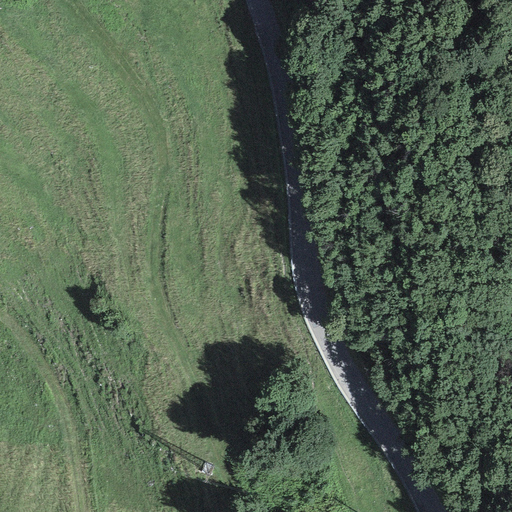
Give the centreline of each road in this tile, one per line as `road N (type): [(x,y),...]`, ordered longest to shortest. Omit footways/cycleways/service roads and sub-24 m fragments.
road 1 (track): [(239,511),(157,300),(160,144),(150,100),(80,0)]
road 2 (unclassified): [(258,0),(288,98),(318,312),(432,511)]
road 3 (track): [(0,314),(52,383),(68,422),(82,511)]
